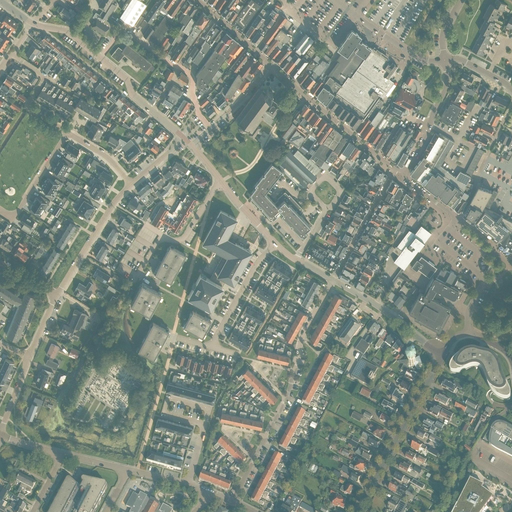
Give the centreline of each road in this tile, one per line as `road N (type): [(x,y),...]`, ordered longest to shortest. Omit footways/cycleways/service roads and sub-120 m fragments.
road 1 (unclassified): [(467,333),(483,278),(438,242),(457,219),(404,170)]
road 2 (residential): [(110,319),(162,235),(186,235),(221,180)]
road 3 (tertiary): [(358,511),(442,356)]
road 4 (residential): [(264,439),(302,335),(333,281)]
road 5 (residential): [(55,296),(131,184)]
road 6 (residential): [(333,281),(391,175),(404,170)]
road 7 (tertiary): [(442,356),(333,281)]
road 8 (residential): [(67,132),(28,108),(43,74),(8,52)]
road 9 (residential): [(211,347),(276,244)]
road 10 (unclassified): [(404,170),(445,90),(444,60)]
